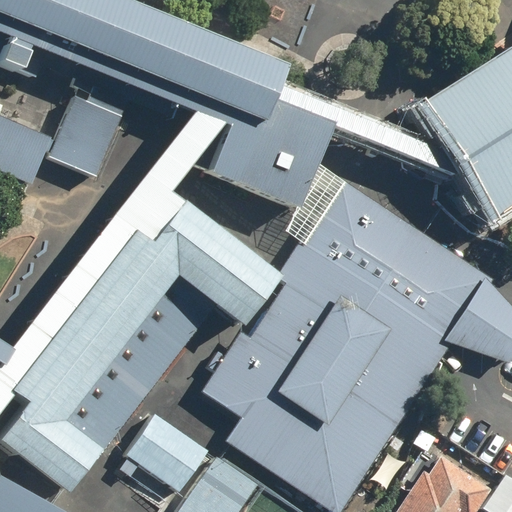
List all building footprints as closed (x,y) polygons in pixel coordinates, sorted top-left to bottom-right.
[(0,0),(0,44),(2,45),(0,50),(0,73),(13,79),(23,53),(78,75),(127,95),(185,119),(200,125),(215,131),(220,133),(201,180),(202,181),(266,206),(291,215),(309,167),(323,132),(266,108),(268,101),(270,93),(276,74),(152,22),(95,0),(0,0)] [(0,50),(2,45),(0,44),(0,177),(26,188),(40,154),(47,157),(45,161),(92,180),(127,95),(78,75),(50,144),(0,123),(0,50)] [(511,47),(407,113),(438,161),(462,201),(481,230),(491,223),(511,210),(511,47)] [(444,181),(447,179),(444,173),(438,161),(270,93),(268,101),(266,108),(323,132),(444,181)] [(311,237),(342,189),(325,178),(309,167),(291,215),(280,236),(290,243),(301,251),(311,237)] [(417,239),(342,189),(311,237),(301,251),(300,253),(293,248),(272,281),(282,287),(247,342),(236,336),(198,395),(237,422),(221,445),(323,511),(338,511),(425,378),(445,347),(455,332),(486,284),(417,239)] [(0,455),(50,493),(59,500),(89,461),(94,464),(207,314),(234,333),(272,283),(174,209),(144,248),(126,236),(3,399),(6,401),(19,411),(0,435),(0,455)] [(511,316),(510,314),(486,284),(455,332),(445,347),(481,361),(501,368),(511,359),(511,316)] [(203,455),(148,418),(120,459),(122,460),(128,464),(134,468),(175,496),(203,455)] [(234,511),(252,487),(211,459),(174,511),(234,511)] [(128,464),(122,460),(115,471),(126,479),(131,473),(134,468),(128,464)] [(472,511),(485,493),(436,462),(424,480),(419,477),(395,511),(472,511)] [(511,511),(511,484),(501,477),(478,511),(479,511),(511,511)] [(35,511),(3,493),(0,498),(0,511),(35,511)]
